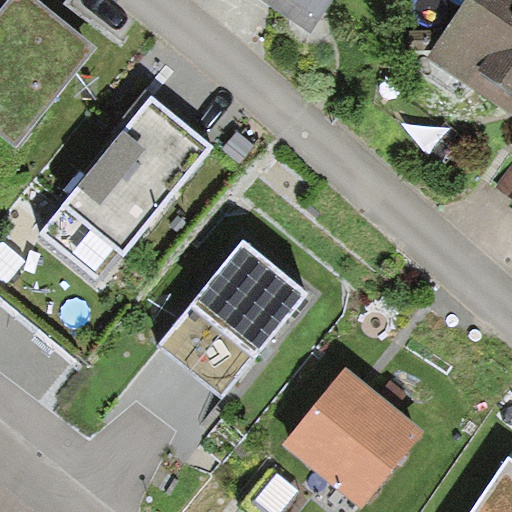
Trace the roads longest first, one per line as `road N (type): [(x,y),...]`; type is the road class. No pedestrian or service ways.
road 1 (residential): [(143,0),(511,326)]
road 2 (residential): [(82,511),(36,428),(0,400)]
